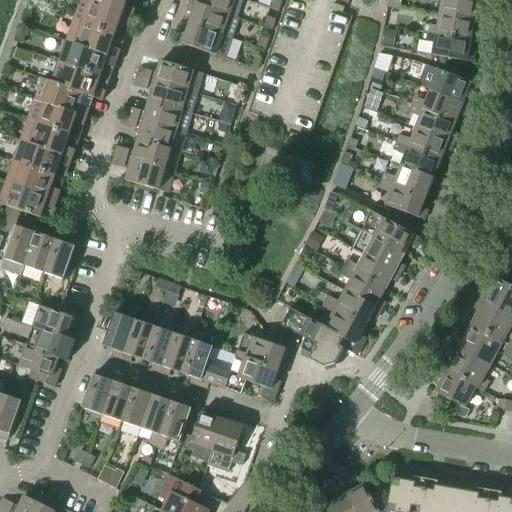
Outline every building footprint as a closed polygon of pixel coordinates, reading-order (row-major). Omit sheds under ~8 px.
[(126,7),(128,0),(80,0),(80,1),(132,19),(135,10),(126,7)] [(230,16),(235,0),(192,0),(191,4),(230,17),(230,16)] [(311,135),(353,17),(343,13),(344,8),(320,0),(288,0),(263,73),(249,114),(258,117),(257,122),(299,137),(301,132),(311,135)] [(278,13),(282,1),(279,0),(273,0),(270,10),(278,13)] [(400,10),(401,2),(392,0),(388,0),(387,8),(400,10)] [(476,12),(477,3),(463,0),(442,0),(440,15),(480,23),(482,13),(476,12)] [(128,28),(132,19),(80,1),(73,22),(115,36),(119,25),(128,28)] [(232,39),(239,19),(230,16),(230,17),(191,4),(188,12),(193,14),(190,25),(232,39)] [(471,42),(472,31),(478,32),(480,23),(440,15),(437,28),(425,25),(423,33),(471,42)] [(271,32),(275,20),(267,17),(263,29),(271,32)] [(111,48),(115,36),(73,22),(66,42),(117,60),(120,51),(111,48)] [(225,60),(232,39),(190,25),(186,35),(181,33),(177,43),(225,60)] [(469,52),(471,42),(423,33),(422,41),(434,44),(432,57),(472,64),(474,53),(469,52)] [(264,51),(268,39),(260,37),(256,48),(264,51)] [(117,60),(66,42),(59,63),(101,78),(105,66),(114,69),(117,60)] [(257,71),(261,59),(253,56),(249,68),(257,71)] [(197,95),(203,75),(160,62),(157,74),(140,69),(137,78),(197,95)] [(97,89),(101,78),(59,63),(52,82),(51,83),(85,95),(84,96),(93,99),(102,102),(106,92),(97,89)] [(471,84),(427,66),(423,75),(435,80),(431,91),(469,106),(472,97),(467,95),(471,84)] [(192,115),(197,95),(137,78),(135,87),(152,92),(149,103),(192,115)] [(81,106),(84,96),(85,95),(51,83),(52,82),(42,79),(35,101),(86,119),(90,110),(81,106)] [(469,106),(431,91),(426,102),(414,98),(411,105),(456,123),(460,113),(465,115),(469,106)] [(86,119),(35,101),(28,121),(70,136),(74,124),(83,128),(86,119)] [(186,134),(192,115),(149,103),(146,113),(128,108),(126,117),(186,134)] [(452,133),(456,123),(411,105),(408,113),(420,118),(416,129),(454,144),(457,135),(452,133)] [(180,154),(186,134),(126,117),(123,126),(141,131),(138,142),(180,154)] [(66,148),(70,136),(28,121),(21,141),(72,160),(75,151),(66,148)] [(450,153),(454,144),(416,129),(411,140),(399,136),(396,143),(441,161),(445,151),(450,153)] [(72,160),(21,141),(13,162),(56,177),(60,165),(69,169),(72,160)] [(175,174),(180,154),(138,142),(135,152),(117,147),(115,156),(175,174)] [(437,171),(441,161),(396,143),(393,151),(405,156),(401,167),(439,182),(442,173),(437,171)] [(169,194),(175,174),(115,156),(112,165),(129,170),(126,182),(169,194)] [(52,188),(56,177),(13,162),(6,182),(58,201),(61,192),(52,188)] [(351,170),(348,168),(340,166),(333,186),(344,190),(351,170)] [(436,191),(439,182),(401,167),(396,178),(384,174),(381,181),(426,199),(430,189),(436,191)] [(422,209),(426,199),(381,181),(378,189),(390,194),(385,206),(423,221),(427,211),(422,209)] [(54,210),(58,201),(6,182),(0,199),(0,204),(8,207),(22,212),(41,219),(45,207),(54,210)] [(331,213),(338,196),(330,193),(324,211),(331,213)] [(8,207),(5,215),(19,219),(22,212),(8,207)] [(420,238),(384,219),(368,211),(367,212),(369,213),(362,232),(404,255),(410,245),(415,248),(420,238)] [(5,215),(2,222),(16,227),(19,219),(5,215)] [(0,228),(0,229),(13,234),(4,260),(25,267),(38,228),(30,225),(28,231),(16,227),(2,222),(0,228)] [(44,274),(55,241),(45,237),(47,231),(38,228),(25,267),(44,274)] [(404,255),(362,232),(352,250),(364,257),(364,256),(400,275),(405,267),(399,264),(404,255)] [(64,281),(78,242),(68,239),(66,244),(55,241),(44,274),(64,281)] [(400,275),(364,256),(364,257),(358,267),(347,261),(343,268),(385,290),(390,281),(396,284),(400,275)] [(385,290),(343,268),(339,275),(351,281),(345,292),(381,312),(385,303),(380,300),(385,290)] [(139,282),(142,275),(130,270),(127,278),(139,282)] [(511,287),(496,279),(489,293),(482,289),(477,299),(511,317),(511,287)] [(181,288),(158,280),(155,288),(179,296),(181,288)] [(381,312),(345,292),(339,303),(328,297),(324,304),(366,327),(371,317),(377,320),(381,312)] [(213,308),(215,300),(201,295),(198,303),(213,308)] [(511,335),(508,333),(511,325),(511,317),(477,299),(472,309),(478,313),(471,326),(511,347),(511,335)] [(72,353),(79,332),(80,330),(76,328),(82,313),(55,303),(53,311),(40,307),(29,339),(19,367),(32,371),(29,379),(55,388),(60,373),(64,375),(72,353)] [(366,327),(324,304),(320,311),(331,317),(326,328),(362,347),(366,339),(361,336),(366,327)] [(362,347),(326,328),(290,309),(281,326),(305,339),(299,355),(325,369),(336,365),(344,350),(357,357),(362,347)] [(122,360),(135,321),(115,314),(103,347),(115,351),(113,357),(122,360)] [(143,361),(157,320),(154,328),(135,321),(122,360),(131,363),(133,357),(143,361)] [(160,373),(174,334),(163,330),(165,322),(157,320),(143,361),(153,365),(151,370),(160,373)] [(182,374),(197,329),(190,326),(185,338),(174,334),(160,373),(169,376),(171,371),(182,374)] [(511,347),(471,326),(464,339),(458,336),(452,346),(491,366),(498,353),(511,360),(511,347)] [(230,374),(207,366),(214,348),(201,344),(205,332),(197,329),(182,374),(192,378),(190,384),(208,390),(210,384),(225,389),(230,374)] [(275,381),(282,360),(288,362),(295,342),(279,336),(279,338),(267,334),(264,342),(244,335),(243,337),(248,339),(242,354),(238,352),(235,359),(240,360),(235,375),(230,374),(225,389),(241,395),(246,382),(262,387),(258,397),(274,403),(281,383),(275,381)] [(483,380),(491,366),(452,346),(447,356),(454,359),(446,373),(475,389),(484,393),(490,383),(483,380)] [(465,409),(475,389),(446,373),(435,393),(458,406),(453,416),(465,419),(469,411),(465,409)] [(102,416),(116,377),(107,374),(105,379),(94,375),(82,409),(102,416)] [(122,423),(133,389),(123,386),(125,380),(116,377),(102,416),(122,423)] [(141,429),(155,390),(146,387),(144,393),(133,389),(122,423),(141,429)] [(156,448),(172,403),(161,399),(163,393),(155,390),(141,429),(152,433),(148,445),(156,448)] [(0,438),(8,441),(22,402),(2,395),(0,399),(0,431),(0,432),(0,438)] [(181,443),(194,404),(184,401),(182,406),(172,403),(156,448),(164,451),(168,439),(181,443)] [(511,413),(511,410),(511,402),(500,401),(498,411),(511,413)] [(212,452),(223,420),(202,413),(193,438),(187,436),(183,449),(193,453),(192,457),(208,463),(212,452)] [(236,453),(244,428),(223,420),(212,452),(233,459),(232,464),(242,467),(245,456),(236,453)] [(90,470),(95,459),(80,451),(75,462),(90,470)] [(119,484),(124,473),(117,469),(111,481),(119,484)] [(196,501),(190,498),(194,490),(200,493),(201,492),(169,476),(158,498),(167,502),(162,511),(209,511),(210,511),(195,504),(196,501)] [(453,511),(457,491),(443,488),(444,483),(437,482),(436,482),(435,487),(420,484),(421,479),(418,479),(408,477),(408,482),(393,479),(388,505),(387,511),(453,511)] [(377,508),(364,485),(345,496),(353,511),(387,511),(388,505),(384,504),(377,508)] [(511,511),(511,500),(507,500),(508,495),(500,493),(499,498),(484,495),(485,491),(472,488),(471,493),(457,491),(453,511),(511,511)] [(55,511),(24,496),(19,507),(3,499),(0,504),(0,508),(7,511),(55,511)] [(353,511),(345,496),(325,507),(327,511),(353,511)]
